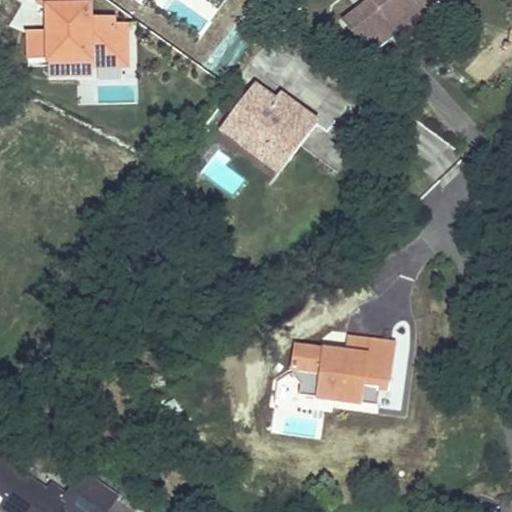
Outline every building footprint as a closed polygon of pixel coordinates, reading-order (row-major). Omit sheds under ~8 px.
[(370,0),(343,21),(368,55),(394,35),(405,50),(426,34),(434,28),(423,13),(439,0),(370,0)] [(434,28),(426,34),(429,38),(437,32),(434,28)] [(270,98),(256,87),(231,121),(247,133),(239,144),(277,173),(315,121),(299,109),(294,116),(270,98)] [(275,91),(270,98),(294,116),(299,109),(275,91)] [(437,184),(460,155),(412,117),(389,146),(437,184)] [(247,133),(231,121),(222,132),(239,144),(247,133)] [(231,196),(241,183),(215,163),(205,176),(231,196)] [(326,352),(345,355),(347,339),(328,336),(326,352)] [(396,346),(347,339),(345,355),(326,352),(295,348),(291,375),(300,386),(298,397),(377,408),(380,390),(390,391),(396,346)] [(300,386),(291,375),(285,374),(275,382),(272,404),(297,407),(298,397),(300,386)] [(57,511),(62,506),(70,511),(104,511),(115,497),(82,475),(66,499),(51,488),(47,494),(1,463),(0,464),(0,511),(52,511),(53,511),(55,511),(57,511)]
